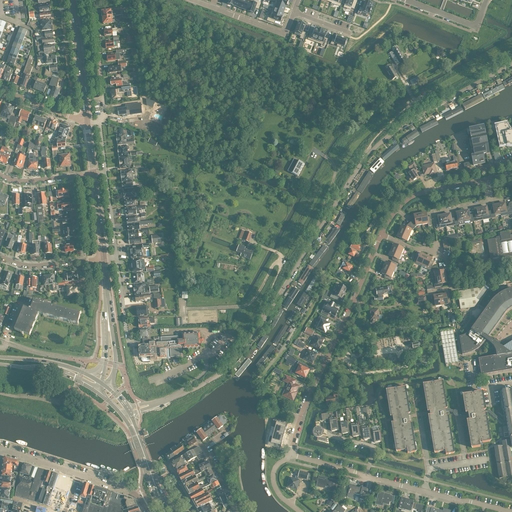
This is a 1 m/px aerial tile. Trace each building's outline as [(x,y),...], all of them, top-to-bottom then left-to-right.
[(246,0),(243,9),(248,11),(252,0),(246,0)] [(252,0),(248,11),(253,13),(256,8),(258,9),(261,3),(252,0)] [(345,4),(344,7),(350,9),(351,8),(354,9),(357,1),(354,0),(346,0),(346,1),(345,0),(344,4),(345,4)] [(360,7),(357,14),(360,15),(361,14),(367,16),(368,13),(369,13),(372,7),(371,7),(372,3),(365,1),(363,8),(360,7)] [(275,2),(273,7),(284,11),(286,7),(286,6),(275,2)] [(273,7),(271,12),(282,17),(282,16),(284,11),(273,7)] [(268,17),(267,20),(274,23),(275,20),(280,22),(282,17),(271,12),(269,17),(268,17)] [(116,15),(102,17),(103,24),(117,22),(116,15)] [(41,21),(42,31),(53,29),(51,20),(41,21)] [(299,22),(294,34),(300,36),(300,38),(303,40),(306,32),(303,31),(306,24),(299,22)] [(121,25),(115,26),(115,28),(104,29),(105,36),(113,35),(113,32),(118,31),(118,29),(121,29),(121,25)] [(310,33),(308,39),(317,42),(321,30),(318,29),(315,28),(313,34),(310,33)] [(321,30),(317,42),(322,44),(321,46),(324,48),(328,39),(325,38),(327,32),(324,31),(321,30)] [(45,36),(37,37),(37,40),(43,39),(46,39),(54,38),(53,37),(53,31),(45,32),(45,36)] [(333,38),(330,44),(334,45),(335,43),(338,44),(337,46),(341,47),(341,45),(345,47),(345,45),(346,46),(347,42),(346,41),(347,40),(343,39),(343,38),(341,37),(341,38),(337,36),(336,39),(333,38)] [(106,42),(106,45),(105,45),(106,48),(106,49),(111,48),(117,47),(117,44),(119,44),(119,37),(113,38),(114,41),(106,42)] [(23,41),(16,38),(14,43),(21,45),(24,46),(26,42),(23,41)] [(47,46),(47,43),(54,43),(54,38),(46,39),(43,39),(43,44),(44,44),(44,46),(47,46)] [(47,46),(44,46),(44,50),(39,51),(39,56),(45,55),(49,54),(49,52),(55,51),(54,45),(47,46)] [(399,48),(389,53),(396,64),(399,62),(402,67),(408,63),(399,48)] [(107,54),(107,57),(107,60),(108,60),(108,61),(116,60),(116,56),(117,56),(117,57),(122,56),(121,54),(126,53),(125,49),(116,50),(117,53),(107,54)] [(32,56),(30,55),(23,73),(24,74),(23,78),(20,86),(25,88),(30,76),(33,67),(31,66),(33,60),(31,60),(32,56)] [(39,56),(39,60),(45,59),(46,64),(56,63),(56,56),(53,56),(53,55),(48,56),(49,56),(45,57),(45,56),(39,56)] [(109,69),(108,70),(109,71),(109,72),(109,73),(122,71),(122,67),(127,66),(126,62),(118,63),(118,66),(109,67),(109,69)] [(45,73),(44,75),(45,76),(52,78),(53,74),(52,72),(57,71),(57,66),(45,67),(46,70),(45,73)] [(393,66),(387,70),(392,80),(399,76),(393,66)] [(11,69),(7,68),(6,72),(3,79),(9,81),(12,75),(9,74),(11,69)] [(417,75),(409,79),(412,86),(420,82),(417,75)] [(59,79),(53,76),(49,86),(53,87),(49,97),(57,100),(60,90),(57,89),(59,79)] [(511,77),(502,83),(504,87),(511,82),(511,77)] [(118,78),(111,79),(112,81),(110,81),(110,82),(110,84),(111,84),(111,85),(117,84),(117,86),(127,85),(126,82),(122,83),(121,79),(119,80),(118,78)] [(36,83),(33,82),(30,90),(33,91),(34,89),(44,93),(47,85),(37,81),(36,83)] [(112,91),(112,94),(112,97),(113,98),(117,98),(117,99),(121,98),(121,97),(121,92),(131,91),(130,85),(120,87),(120,90),(112,91)] [(503,85),(482,95),(484,99),(505,89),(503,85)] [(481,95),(462,105),(465,111),(484,101),(481,95)] [(155,102),(146,98),(147,105),(153,108),(155,102)] [(141,103),(129,105),(130,115),(142,113),(144,113),(144,110),(142,110),(141,103)] [(5,104),(0,116),(8,119),(10,115),(11,116),(11,115),(14,107),(5,104)] [(118,110),(117,110),(118,114),(119,114),(119,115),(123,115),(123,117),(128,116),(128,115),(130,115),(129,105),(126,105),(126,108),(118,109),(118,110)] [(460,106),(443,115),(446,120),(463,112),(460,106)] [(174,109),(168,107),(162,123),(167,126),(174,109)] [(22,119),(23,119),(27,121),(30,113),(22,109),(17,122),(20,123),(22,119)] [(41,118),(36,116),(32,125),(35,126),(34,129),(37,130),(38,127),(41,118)] [(41,118),(38,127),(44,129),(47,120),(41,118)] [(436,119),(419,128),(422,133),(439,125),(436,119)] [(55,130),(57,122),(51,120),(51,121),(49,120),(47,127),(48,128),(55,130)] [(65,141),(70,127),(57,122),(55,130),(57,131),(55,137),(65,141)] [(511,131),(510,132),(506,124),(495,126),(496,130),(497,130),(497,132),(500,146),(504,146),(504,145),(506,145),(507,146),(511,145),(511,131)] [(484,130),(483,126),(469,129),(475,155),(477,155),(483,153),(483,154),(486,153),(489,153),(484,130)] [(120,135),(117,135),(118,145),(127,144),(134,143),(134,140),(126,141),(126,134),(122,135),(121,129),(119,128),(120,135)] [(416,130),(401,141),(404,145),(419,135),(416,130)] [(57,142),(58,147),(66,146),(65,141),(55,137),(55,141),(57,140),(58,142),(57,142)] [(295,141),(293,145),(303,150),(305,146),(295,141)] [(396,144),(381,157),(384,160),(399,147),(396,144)] [(118,147),(119,157),(128,156),(137,155),(136,152),(130,152),(131,153),(128,153),(128,150),(129,149),(129,147),(128,146),(127,146),(118,147)] [(42,151),(41,151),(42,161),(44,161),(45,168),(51,168),(50,159),(47,160),(46,147),(41,147),(42,151)] [(11,153),(7,151),(4,150),(3,153),(0,161),(6,164),(10,156),(9,156),(11,153)] [(21,155),(18,153),(14,166),(16,166),(17,167),(18,168),(19,167),(20,168),(20,167),(23,168),(25,160),(26,156),(24,155),(25,152),(22,151),(21,155)] [(69,154),(59,155),(60,167),(71,166),(69,154)] [(129,157),(119,158),(121,168),(130,168),(129,157)] [(294,158),(289,168),(292,170),(291,172),(298,176),(305,164),(294,158)] [(450,158),(444,159),(446,171),(449,170),(450,170),(451,170),(452,170),(451,162),(450,158)] [(380,159),(370,170),(374,174),(384,162),(380,159)] [(414,162),(407,166),(410,169),(411,171),(408,173),(410,176),(408,177),(410,181),(413,180),(418,177),(415,171),(418,169),(414,162)] [(424,174),(431,173),(431,174),(436,173),(434,163),(422,166),(423,171),(423,172),(424,172),(424,174)] [(133,181),(132,173),(135,173),(134,168),(129,169),(129,171),(121,172),(122,182),(133,181)] [(357,191),(361,194),(374,175),(369,171),(357,191)] [(142,189),(141,186),(136,186),(136,187),(134,187),(133,186),(135,185),(135,182),(123,183),(123,190),(128,189),(128,191),(134,190),(140,189),(142,189)] [(0,214),(8,215),(8,199),(9,197),(0,193),(2,190),(0,189),(0,214)] [(60,197),(60,198),(68,197),(68,196),(69,195),(69,194),(68,193),(67,190),(65,190),(60,190),(56,191),(57,198),(60,197)] [(357,191),(347,206),(351,209),(361,194),(357,191)] [(47,205),(46,200),(45,193),(44,193),(43,193),(42,194),(38,194),(39,206),(36,206),(39,224),(44,224),(42,205),(47,205)] [(20,195),(13,195),(13,205),(16,205),(16,209),(19,209),(19,215),(23,215),(23,201),(20,201),(20,195)] [(23,208),(29,208),(29,204),(32,204),(32,195),(31,195),(28,195),(25,195),(25,199),(23,199),(23,208)] [(63,201),(57,201),(58,211),(62,211),(67,210),(67,211),(69,211),(69,210),(70,210),(69,203),(63,204),(63,201)] [(501,215),(501,216),(511,213),(511,201),(511,202),(510,202),(510,203),(509,203),(509,204),(508,205),(508,206),(509,208),(506,209),(505,203),(502,203),(498,203),(501,215)] [(498,203),(495,204),(495,205),(493,205),(494,211),(491,212),(491,211),(492,218),(495,217),(495,216),(501,215),(498,203)] [(140,206),(135,206),(135,207),(126,208),(126,215),(137,214),(137,209),(139,209),(141,209),(141,208),(146,208),(145,205),(140,206)] [(480,206),(477,208),(474,209),(476,215),(473,215),(472,214),(473,220),(473,222),(483,220),(480,206)] [(491,212),(488,212),(487,207),(484,207),(480,206),(483,220),(492,218),(491,211),(490,211),(491,212)] [(462,210),(458,212),(456,212),(457,218),(454,219),(454,218),(455,225),(459,224),(459,223),(464,222),(462,210)] [(472,215),(469,216),(468,210),(466,211),(466,210),(462,210),(464,222),(473,220),(472,214),(472,215)] [(343,212),(336,224),(340,226),(347,214),(343,212)] [(432,226),(430,219),(427,220),(426,212),(424,213),(423,212),(421,213),(420,214),(422,224),(428,223),(428,226),(432,226)] [(416,214),(414,215),(415,220),(412,221),(410,223),(414,228),(416,226),(422,225),(422,224),(420,214),(419,214),(416,213),(416,214)] [(436,221),(437,229),(446,227),(444,213),(440,215),(440,216),(438,216),(439,222),(436,222),(436,221)] [(454,219),(451,219),(450,214),(448,214),(444,213),(446,227),(455,225),(454,218),(454,219)] [(62,215),(51,216),(51,220),(55,220),(55,221),(62,220),(62,224),(71,223),(71,222),(72,222),(71,220),(71,219),(70,217),(62,218),(62,215)] [(149,224),(149,221),(140,221),(138,222),(138,223),(128,224),(128,230),(140,229),(140,225),(148,225),(148,224),(149,224)] [(408,225),(406,228),(402,226),(401,227),(400,227),(400,230),(399,231),(410,236),(412,230),(414,228),(410,223),(408,225)] [(336,227),(325,242),(329,245),(340,230),(336,227)] [(63,231),(61,231),(61,234),(64,234),(64,238),(72,237),(71,229),(63,230),(63,231)] [(246,231),(242,240),(249,242),(252,233),(246,231)] [(397,237),(407,241),(410,236),(399,231),(399,232),(397,234),(398,235),(397,237)] [(29,233),(29,239),(29,247),(32,247),(33,255),(35,255),(38,255),(38,249),(39,249),(39,242),(35,242),(32,242),(32,238),(32,233),(29,233)] [(14,242),(17,243),(18,235),(14,234),(13,236),(9,234),(6,241),(7,242),(7,244),(6,243),(5,246),(6,246),(5,247),(12,249),(14,242)] [(149,243),(161,242),(161,234),(148,236),(149,243)] [(22,236),(18,235),(17,243),(20,243),(19,253),(21,253),(22,254),(23,254),(24,254),(25,254),(26,245),(23,244),(24,240),(22,240),(22,236)] [(44,237),(41,238),(41,244),(44,243),(45,254),(48,253),(48,254),(50,254),(51,253),(52,253),(51,244),(46,245),(46,240),(45,240),(44,237)] [(58,242),(55,242),(55,245),(60,244),(60,248),(65,248),(65,252),(73,251),(74,250),(74,248),(73,247),(73,244),(63,245),(62,244),(61,244),(61,241),(58,242)] [(352,247),(348,254),(354,257),(356,252),(356,251),(357,250),(360,251),(362,246),(353,242),(351,247),(352,247)] [(394,244),(393,246),(392,246),(392,249),(391,250),(402,254),(404,249),(394,244)] [(236,251),(241,253),(240,255),(250,259),(253,252),(244,250),(245,247),(239,245),(239,246),(237,245),(235,250),(237,251),(236,251)] [(310,263),(313,266),(328,248),(324,245),(310,263)] [(142,246),(130,247),(131,257),(132,257),(132,259),(140,258),(140,256),(139,257),(139,253),(142,252),(142,246)] [(390,253),(389,255),(394,257),(392,260),(398,263),(402,254),(391,250),(389,252),(390,253)] [(426,255),(423,253),(423,254),(421,253),(419,258),(416,256),(413,262),(421,266),(426,256),(426,255)] [(430,257),(430,256),(427,256),(426,256),(421,266),(430,270),(432,264),(430,263),(432,258),(430,257)] [(133,271),(142,271),(141,260),(140,260),(140,258),(132,259),(132,260),(133,271)] [(386,262),(385,264),(384,264),(384,267),(394,272),(398,264),(392,261),(391,264),(386,262)] [(343,268),(349,272),(353,266),(346,262),(343,268)] [(309,265),(299,281),(304,284),(314,268),(309,265)] [(381,273),(386,275),(385,278),(390,280),(394,272),(384,267),(383,268),(381,270),(382,271),(381,273)] [(439,268),(433,269),(433,273),(434,272),(435,278),(445,276),(446,273),(445,273),(444,270),(440,271),(439,268)] [(12,274),(12,273),(9,272),(9,273),(7,272),(4,280),(0,279),(0,285),(7,288),(9,283),(12,274)] [(65,275),(66,281),(67,281),(68,281),(78,280),(77,272),(67,273),(67,274),(65,275)] [(141,272),(133,273),(134,284),(142,283),(141,272)] [(59,284),(55,285),(54,275),(48,276),(49,285),(53,285),(53,290),(56,289),(56,291),(59,290),(59,289),(59,286),(59,284)] [(24,277),(18,276),(15,289),(18,289),(19,285),(22,286),(24,277)] [(48,276),(42,277),(43,285),(41,285),(42,292),(45,291),(45,289),(46,289),(46,285),(49,285),(48,276)] [(435,287),(442,286),(442,283),(447,282),(446,280),(447,280),(446,277),(445,276),(435,278),(436,284),(434,284),(435,287)] [(27,290),(27,297),(33,297),(33,291),(35,291),(35,289),(36,288),(36,285),(38,285),(38,278),(36,278),(36,277),(30,277),(30,278),(27,278),(27,286),(27,287),(27,290)] [(142,285),(134,285),(135,294),(159,292),(158,287),(152,287),(152,288),(149,289),(149,283),(147,283),(142,284),(142,285)] [(337,300),(339,297),(342,299),(347,288),(340,284),(334,295),(332,293),(330,297),(337,300)] [(59,289),(62,289),(63,292),(67,292),(67,297),(73,296),(73,294),(77,294),(77,293),(78,292),(79,292),(79,291),(78,290),(77,290),(77,289),(72,289),(72,287),(65,288),(64,285),(59,286),(59,289)] [(295,287),(283,306),(287,309),(299,290),(295,287)] [(390,287),(387,287),(379,289),(376,290),(376,289),(377,296),(378,295),(378,297),(374,297),(375,301),(383,299),(382,294),(388,293),(391,293),(390,287)] [(484,287),(458,291),(461,309),(474,307),(479,300),(476,298),(484,287)] [(459,336),(462,355),(464,354),(465,354),(467,354),(469,353),(470,353),(472,352),(473,351),(476,350),(478,349),(478,348),(480,347),(481,346),(481,345),(482,345),(483,344),(484,343),(485,341),(486,340),(490,343),(493,346),(496,351),(496,355),(478,358),(481,375),(511,369),(511,341),(503,347),(499,344),(501,342),(495,338),(493,340),(488,337),(505,313),(506,313),(506,312),(507,311),(508,310),(510,309),(511,308),(511,307),(511,288),(511,289),(509,289),(508,290),(507,290),(504,291),(502,292),(501,293),(499,294),(497,295),(495,297),(494,298),(493,299),(492,300),(491,301),(490,302),(471,330),(470,331),(469,332),(468,332),(468,333),(467,333),(466,334),(465,335),(464,335),(462,336),(461,336),(460,336),(459,336)] [(304,292),(297,304),(302,306),(309,294),(304,292)] [(448,306),(451,306),(450,298),(447,299),(446,294),(444,294),(443,293),(440,295),(441,305),(442,305),(447,304),(448,306)] [(432,308),(442,306),(442,305),(441,305),(440,295),(439,295),(436,294),(436,295),(434,296),(435,301),(430,301),(432,308)] [(160,300),(154,301),(155,308),(161,307),(165,307),(165,299),(160,300)] [(14,329),(30,336),(30,335),(39,314),(39,313),(43,314),(43,315),(44,314),(46,314),(46,315),(54,317),(60,318),(60,319),(68,321),(68,320),(72,321),(71,322),(78,324),(81,314),(44,305),(45,303),(34,300),(31,309),(30,308),(30,309),(24,307),(18,322),(15,329),(14,329)] [(328,304),(325,310),(323,310),(321,313),(327,316),(329,313),(335,316),(339,309),(335,307),(336,305),(330,302),(328,304)] [(149,306),(136,307),(137,316),(146,316),(146,309),(149,309),(149,306)] [(284,310),(280,308),(271,325),(274,327),(284,310)] [(378,309),(370,310),(371,320),(372,320),(372,322),(377,322),(376,319),(381,319),(381,315),(379,315),(378,309)] [(293,310),(287,319),(291,321),(297,313),(293,310)] [(327,331),(329,327),(328,327),(330,324),(327,323),(329,319),(321,315),(319,319),(321,320),(317,329),(325,333),(326,330),(327,331)] [(147,328),(150,327),(149,323),(154,323),(154,318),(138,318),(139,323),(139,324),(140,328),(147,328)] [(284,324),(273,342),(277,344),(288,327),(284,324)] [(150,327),(147,328),(147,329),(139,330),(139,338),(143,338),(143,342),(148,342),(148,332),(150,332),(150,327)] [(312,336),(314,331),(307,328),(305,332),(312,336)] [(453,330),(440,332),(442,345),(445,364),(458,362),(453,330)] [(178,336),(158,337),(159,342),(156,342),(156,344),(154,344),(154,341),(143,342),(143,346),(139,346),(140,350),(137,350),(137,353),(140,353),(140,357),(141,357),(142,360),(143,361),(150,361),(150,360),(156,359),(155,357),(159,357),(159,358),(166,357),(165,348),(170,348),(171,357),(182,356),(181,347),(184,347),(184,348),(201,347),(201,342),(203,342),(204,341),(204,339),(203,338),(201,338),(200,332),(183,333),(183,339),(178,340),(178,336)] [(268,337),(264,335),(256,347),(260,349),(268,337)] [(319,349),(321,345),(322,343),(324,339),(316,335),(311,345),(319,349)] [(296,340),(294,343),(297,345),(303,348),(305,344),(296,340)] [(259,367),(275,348),(272,345),(256,364),(259,367)] [(312,363),(317,354),(308,349),(303,358),(312,363)] [(296,359),(289,356),(286,362),(293,366),(296,359)] [(248,358),(235,373),(239,377),(252,361),(248,358)] [(305,367),(306,365),(299,361),(297,365),(295,368),(295,369),(295,370),(295,371),(296,372),(297,372),(296,373),(305,377),(309,370),(306,369),(305,367)] [(295,394),(298,386),(292,383),(294,380),(286,376),(284,380),(289,383),(283,395),(293,400),(293,399),(294,399),(296,396),(295,395),(296,394),(295,394)] [(432,383),(432,382),(428,383),(424,383),(424,384),(429,411),(428,411),(429,411),(430,413),(430,415),(429,415),(429,416),(429,415),(435,452),(435,453),(435,452),(443,451),(443,450),(445,450),(446,454),(453,453),(454,453),(454,452),(453,452),(447,416),(448,416),(447,415),(446,415),(446,411),(448,411),(453,412),(454,414),(456,415),(458,416),(460,415),(465,416),(468,416),(469,420),(468,420),(468,421),(468,420),(473,447),(472,447),(472,448),(473,448),(480,446),(480,442),(482,442),(482,443),(489,441),(490,441),(489,441),(485,414),(485,413),(485,414),(484,414),(484,413),(489,412),(502,423),(507,422),(508,425),(509,432),(504,433),(504,437),(510,436),(511,441),(509,441),(509,440),(502,441),(503,446),(501,446),(494,447),(495,454),(496,454),(497,460),(496,460),(498,468),(499,468),(500,474),(499,474),(499,478),(506,477),(508,477),(511,477),(511,459),(511,457),(511,458),(510,452),(511,452),(510,447),(511,447),(511,389),(510,390),(508,390),(508,389),(502,390),(502,391),(500,391),(503,406),(505,406),(507,420),(502,421),(489,410),(484,411),(483,410),(484,410),(485,410),(485,409),(484,409),(481,392),(482,392),(482,391),(481,391),(474,393),(472,394),(471,393),(464,394),(464,395),(467,412),(466,412),(467,413),(468,413),(465,414),(460,412),(460,411),(459,409),(458,409),(457,409),(455,409),(454,410),(449,409),(445,409),(446,408),(442,381),(442,380),(441,380),(441,381),(434,382),(434,383),(432,383)] [(397,451),(405,450),(405,449),(407,449),(408,453),(415,452),(415,451),(412,433),(410,424),(411,424),(411,423),(410,423),(408,416),(408,414),(408,413),(409,413),(405,387),(404,387),(397,388),(397,389),(395,389),(395,388),(387,389),(387,390),(391,415),(391,416),(392,416),(393,419),(393,420),(393,422),(392,422),(392,423),(393,423),(397,450),(397,451)] [(334,396),(325,397),(327,405),(335,404),(334,398),(338,398),(337,392),(333,393),(334,396)] [(226,423),(220,416),(217,418),(212,421),(213,422),(202,431),(206,436),(217,428),(219,429),(223,426),(222,425),(226,423)] [(339,430),(337,418),(337,417),(336,417),(329,418),(330,424),(331,424),(332,431),(338,430),(337,430),(338,430),(338,431),(339,430)] [(270,437),(269,443),(274,444),(273,446),(272,447),(275,448),(275,447),(280,449),(281,443),(284,436),(284,435),(285,432),(286,431),(285,431),(286,428),(281,427),(282,422),(274,420),(274,419),(273,419),(273,421),(271,427),(276,428),(276,429),(274,438),(272,437),(272,438),(270,437)] [(341,427),(343,434),(348,433),(349,432),(349,433),(350,433),(347,419),(347,420),(340,421),(341,427)] [(352,429),(353,437),(359,436),(359,435),(360,435),(360,436),(358,422),(358,423),(351,424),(352,430),(352,429)] [(369,426),(362,427),(363,432),(364,440),(370,439),(370,438),(371,438),(371,439),(369,425),(369,426)] [(318,440),(327,442),(326,436),(327,437),(327,436),(323,435),(323,433),(324,433),(324,432),(324,431),(324,430),(323,430),(323,429),(323,428),(322,428),(322,427),(321,427),(320,426),(319,426),(318,426),(317,426),(316,427),(315,427),(314,428),(314,429),(313,429),(313,430),(313,431),(313,432),(313,433),(313,434),(314,435),(315,436),(316,437),(317,437),(318,437),(317,440),(318,440)] [(380,429),(373,430),(373,435),(374,435),(375,442),(381,441),(382,441),(382,442),(380,428),(380,429)] [(197,433),(194,435),(194,436),(196,438),(199,436),(203,441),(207,438),(206,436),(202,431),(201,429),(197,433)] [(187,438),(184,441),(186,445),(188,444),(189,446),(196,441),(195,439),(193,437),(188,440),(187,438)] [(172,451),(166,455),(169,460),(173,457),(175,456),(176,455),(179,453),(184,450),(181,444),(176,447),(175,446),(170,449),(172,451)] [(198,446),(193,450),(196,456),(203,452),(200,447),(198,446)] [(193,450),(188,452),(192,459),(193,460),(194,460),(193,459),(197,457),(196,456),(193,450)] [(188,452),(184,455),(187,460),(188,462),(192,459),(188,452)] [(174,460),(171,462),(171,463),(171,464),(172,465),(173,465),(173,466),(185,460),(183,455),(174,460)] [(5,457),(3,458),(3,462),(3,464),(12,465),(12,466),(14,466),(15,463),(10,462),(11,459),(5,457)] [(18,470),(19,463),(18,461),(11,459),(10,462),(15,463),(14,466),(14,469),(18,470)] [(185,460),(173,466),(174,468),(176,471),(186,466),(188,465),(187,463),(185,460),(186,460),(185,460)] [(198,466),(192,470),(195,475),(197,475),(202,472),(204,471),(211,468),(207,461),(207,462),(201,465),(198,466)] [(24,463),(20,473),(29,476),(32,466),(24,463)] [(19,477),(33,481),(33,480),(32,479),(33,477),(34,477),(38,468),(32,466),(29,476),(28,476),(25,475),(25,476),(20,475),(19,477)] [(176,471),(179,476),(189,471),(188,470),(186,466),(176,471)] [(38,488),(40,488),(47,471),(38,468),(34,477),(33,477),(32,479),(33,480),(33,481),(30,490),(37,492),(38,488)] [(211,468),(204,471),(206,476),(207,477),(214,474),(211,468)] [(181,481),(182,482),(195,475),(192,469),(189,471),(179,476),(181,480),(181,481)] [(16,478),(16,476),(14,475),(14,474),(12,474),(12,472),(12,471),(2,470),(2,474),(1,476),(11,477),(16,478)] [(35,502),(42,504),(52,472),(47,471),(40,488),(38,488),(37,492),(34,501),(35,502)] [(298,476),(297,475),(296,476),(295,478),(290,477),(287,487),(297,489),(300,480),(298,479),(298,477),(307,479),(309,473),(299,471),(298,476)] [(47,505),(58,474),(52,472),(42,504),(47,505)] [(58,474),(54,487),(80,496),(84,483),(65,477),(58,474)] [(214,474),(206,478),(209,483),(210,485),(218,481),(214,474)] [(195,475),(182,482),(185,488),(206,478),(207,477),(206,476),(199,479),(197,475),(195,475)] [(324,486),(331,488),(330,491),(335,492),(336,488),(336,489),(335,488),(337,481),(328,479),(325,479),(326,478),(319,476),(318,481),(319,481),(318,486),(324,488),(324,486)] [(19,477),(17,486),(17,487),(30,490),(33,481),(19,477)] [(202,480),(185,488),(188,493),(189,495),(210,485),(209,483),(204,485),(204,484),(201,486),(199,487),(198,484),(202,481),(202,480)] [(218,481),(212,484),(213,485),(215,490),(221,487),(218,481)] [(11,483),(1,482),(0,488),(10,490),(9,490),(10,490),(11,483)] [(80,496),(86,498),(89,489),(90,485),(84,483),(80,496)] [(84,509),(82,511),(87,511),(95,487),(91,485),(90,489),(85,505),(84,509)] [(349,489),(348,494),(354,495),(354,494),(361,495),(360,499),(365,500),(368,489),(362,487),(362,489),(359,488),(351,485),(350,489),(349,489)] [(34,501),(37,492),(30,490),(17,487),(15,496),(34,501)] [(100,511),(108,491),(95,487),(87,511),(100,511)] [(221,487),(215,490),(216,491),(217,493),(219,496),(220,496),(225,494),(221,487)] [(11,500),(12,498),(9,497),(10,490),(9,490),(10,490),(0,488),(0,489),(0,497),(1,498),(11,500)] [(203,489),(189,495),(192,500),(192,501),(193,501),(209,493),(209,491),(205,493),(203,489)] [(108,491),(100,511),(105,511),(106,508),(107,508),(112,492),(108,491)] [(382,506),(383,503),(389,505),(390,502),(392,502),(393,496),(390,495),(390,494),(384,493),(384,494),(382,494),(382,492),(379,491),(375,504),(382,506)] [(125,496),(112,492),(107,508),(106,508),(105,511),(120,511),(122,511),(124,511),(122,505),(125,496)] [(208,493),(193,501),(193,502),(195,505),(196,506),(197,509),(209,503),(211,502),(212,501),(208,493)] [(122,505),(124,511),(137,505),(134,499),(125,496),(122,505)] [(51,497),(48,505),(60,508),(63,501),(51,497)] [(398,508),(411,511),(412,508),(418,510),(418,511),(421,511),(423,505),(413,503),(414,501),(401,497),(398,508)] [(13,500),(11,500),(1,498),(0,502),(4,503),(4,506),(7,506),(7,507),(8,507),(8,505),(8,503),(12,504),(13,500)] [(65,500),(62,509),(75,511),(82,511),(84,507),(82,506),(83,504),(81,503),(80,505),(65,500)] [(20,511),(23,503),(14,501),(12,509),(12,508),(10,511),(20,511)] [(0,502),(0,510),(10,511),(12,508),(8,508),(8,507),(7,507),(7,506),(4,506),(4,503),(0,502)] [(209,503),(197,509),(198,511),(211,511),(215,509),(211,502),(209,503)]
